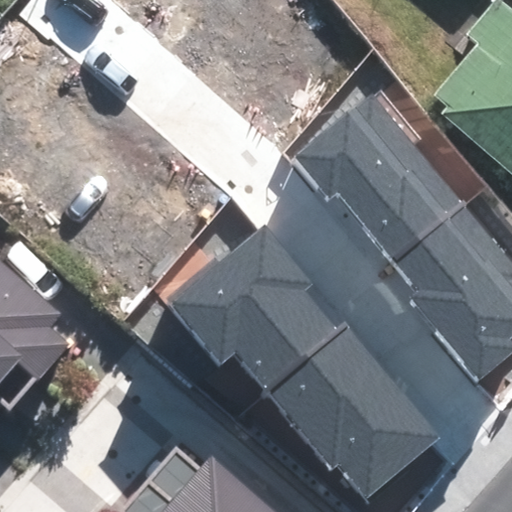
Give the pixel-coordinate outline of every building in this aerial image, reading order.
[(441,118),(511,179),(511,12),(498,0),(466,37),(477,46),(432,98),(447,111),(441,118)] [(21,14),(0,38),(0,171),(18,188),(52,151),(47,147),(71,119),(25,79),(55,44),(21,14)] [(511,328),(511,251),(371,92),(295,159),(262,219),(166,303),(219,363),(228,355),(361,506),(438,438),(450,451),(497,410),(475,385),(511,352),(511,334),(509,331),(511,328)] [(0,393),(19,371),(37,386),(70,348),(52,333),(60,324),(0,272),(0,393)] [(266,511),(210,462),(197,476),(172,453),(119,511),(266,511)]
